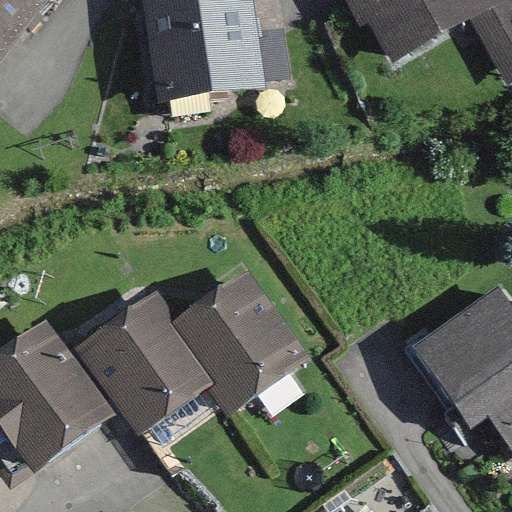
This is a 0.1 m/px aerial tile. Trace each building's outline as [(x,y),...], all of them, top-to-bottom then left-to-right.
[(0,0),(0,77),(55,3),(51,0),(0,0)] [(511,0),(337,0),(388,89),(473,41),(507,101),(511,97),(511,0)] [(251,2),(142,20),(160,125),(269,107),(251,2)] [(158,307),(72,363),(130,451),(210,398),(232,431),(310,380),(248,286),(176,333),(158,307)] [(511,323),(496,301),(412,362),(478,451),(498,437),(511,456),(511,323)] [(46,340),(0,369),(0,465),(18,494),(108,438),(46,340)]
